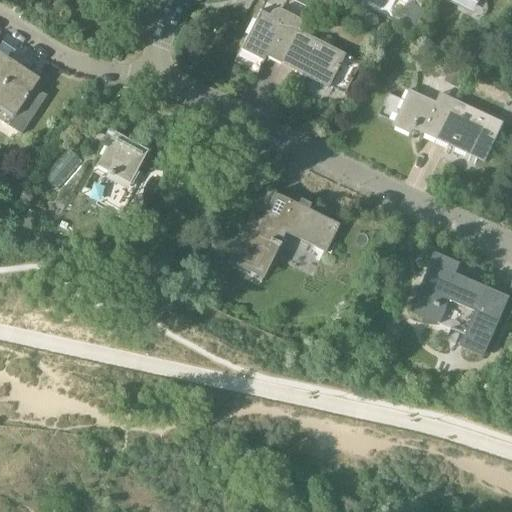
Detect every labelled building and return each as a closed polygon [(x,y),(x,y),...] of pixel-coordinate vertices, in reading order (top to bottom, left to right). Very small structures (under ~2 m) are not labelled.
[(338,0),(337,4),(351,10),(356,0),(338,0)] [(451,0),(450,2),(473,14),(480,0),(451,0)] [(280,62),(296,32),(302,21),(281,11),(280,10),(279,10),(277,9),(276,9),(275,10),(274,10),(272,11),(272,12),(271,13),(270,14),(269,16),(268,18),(259,13),(261,11),(260,10),(239,50),(238,49),(233,61),(256,73),(266,55),(280,62)] [(342,56),(296,32),(280,62),(299,72),(298,75),(304,78),(306,75),(327,86),(326,88),(327,89),(345,54),(344,53),(342,56)] [(0,43),(0,89),(14,67),(5,61),(12,50),(1,42),(0,43)] [(480,47),(476,56),(483,60),(488,51),(480,47)] [(0,89),(0,120),(7,126),(21,135),(47,95),(34,86),(37,82),(26,75),(33,63),(22,56),(14,67),(0,89)] [(452,67),(445,80),(459,87),(466,74),(452,67)] [(498,82),(501,83),(504,81),(506,79),(507,75),(507,74),(505,71),(501,70),(498,71),(495,74),(494,77),(495,80),(498,82)] [(510,94),(473,77),(468,87),(505,104),(510,94)] [(388,93),(378,115),(395,123),(393,126),(410,134),(416,128),(422,132),(422,133),(437,140),(456,101),(441,94),(437,102),(410,90),(405,101),(388,93)] [(456,101),(437,140),(470,156),(471,155),(484,161),(493,142),(494,142),(499,131),(485,125),(465,115),(469,107),(456,100),(456,101)] [(147,151),(116,134),(114,133),(95,166),(107,172),(98,190),(119,201),(128,184),(129,184),(143,159),(147,151)] [(247,218),(233,248),(267,265),(285,228),(326,248),(338,224),(272,192),(257,222),(247,218)] [(431,263),(410,312),(411,313),(412,312),(433,322),(458,332),(461,327),(467,330),(460,346),(461,347),(484,357),(510,297),(506,295),(454,273),(458,264),(435,254),(431,263)]
